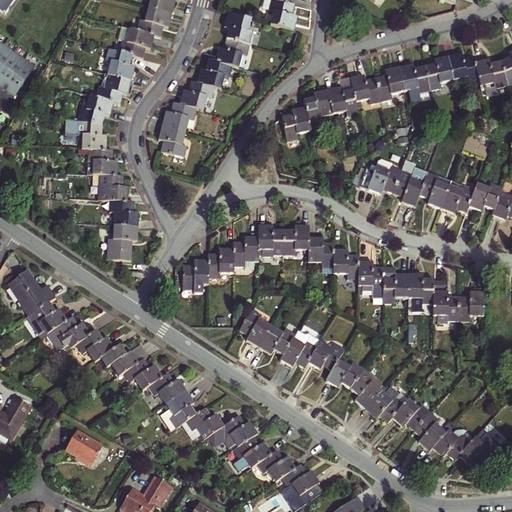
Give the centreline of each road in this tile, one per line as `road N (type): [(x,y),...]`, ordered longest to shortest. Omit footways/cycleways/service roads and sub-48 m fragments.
road 1 (residential): [(131,309),(423,502)]
road 2 (residential): [(176,243),(138,163),(134,128),(183,50),(200,0)]
road 3 (residential): [(257,191),(306,195),(384,236),(511,264)]
road 4 (residential): [(315,65),(508,0)]
road 5 (residential): [(15,232),(131,309)]
road 6 (residential): [(228,164),(263,111),(315,65)]
